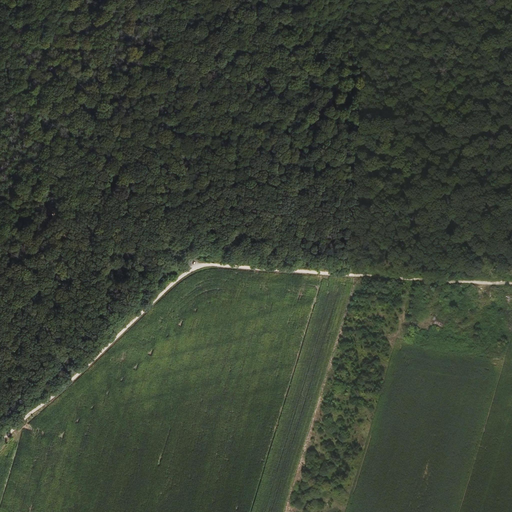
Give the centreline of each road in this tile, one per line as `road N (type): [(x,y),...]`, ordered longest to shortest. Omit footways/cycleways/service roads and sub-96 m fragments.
road 1 (track): [(194,265),(501,279)]
road 2 (track): [(0,444),(194,265)]
